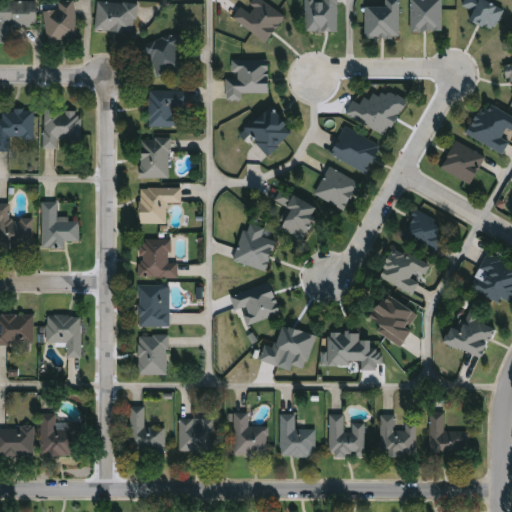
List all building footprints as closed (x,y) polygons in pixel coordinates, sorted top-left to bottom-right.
[(76,0),(80,39),(48,42),(45,10),(59,9),(58,2),(76,0)] [(233,18),(266,43),(286,17),(263,0),(252,0),(247,8),(243,4),(233,18)] [(337,0),(323,0),(324,3),(316,2),(316,0),(305,0),(305,32),(337,32),(337,0)] [(367,7),(386,7),(386,0),(401,0),(401,38),(367,38),(367,7)] [(442,31),(442,0),(410,0),(410,31),(442,31)] [(464,0),(462,6),(474,11),(470,20),(494,31),(504,8),(486,0),(464,0)] [(15,44),(0,44),(0,1),(38,1),(38,27),(15,27),(15,44)] [(138,3),(137,32),(97,31),(98,1),(138,3)] [(148,41),(180,33),(189,68),(157,76),(148,41)] [(269,60),(235,60),(235,79),(227,79),(227,100),(242,100),(242,93),(269,93),(269,60)] [(405,100),(383,89),(380,96),(373,93),(370,100),(364,97),(361,104),(352,100),(345,116),(389,136),(405,100)] [(191,91),(190,108),(180,108),(180,129),(149,128),(150,90),(191,91)] [(483,102),(511,114),(511,140),(506,154),(468,137),(483,102)] [(269,156),(247,130),(273,107),(295,134),(269,156)] [(0,110),(36,110),(36,139),(13,139),(13,152),(0,152),(0,110)] [(83,111),(82,141),(60,140),(60,149),(45,149),(45,110),(83,111)] [(368,174),(331,157),(345,127),(382,144),(368,174)] [(142,179),(142,139),(171,139),(171,179),(142,179)] [(485,155),(455,141),(441,170),(472,184),(485,155)] [(314,194),(344,211),(360,183),(330,166),(314,194)] [(142,189),(182,189),(182,203),(168,203),(168,224),(142,224),(142,189)] [(320,209),(303,241),(280,228),(291,209),(276,202),(283,189),(320,209)] [(44,249),(44,202),(59,202),(59,220),(80,220),(80,241),(66,241),(66,249),(44,249)] [(34,249),(0,249),(0,205),(11,205),(11,219),(34,219),(34,249)] [(402,235),(418,210),(451,231),(435,257),(402,235)] [(235,261),(267,271),(276,241),(262,237),(265,228),(246,222),(235,261)] [(179,278),(140,278),(140,239),(170,239),(170,262),(179,262),(179,278)] [(430,264),(416,295),(381,279),(395,248),(430,264)] [(511,304),(510,308),(472,287),(490,255),(511,267),(511,304)] [(230,296),(235,310),(243,307),(249,324),(281,313),(271,282),(230,296)] [(170,328),(140,328),(140,286),(170,286),(170,328)] [(421,316),(402,346),(368,325),(387,295),(421,316)] [(446,342),(454,321),(464,325),(470,311),(498,321),(483,357),(446,342)] [(0,347),(0,315),(36,315),(35,347),(0,347)] [(83,317),(82,359),(68,358),(68,346),(47,345),(48,316),(83,317)] [(316,335),(282,325),(275,348),(265,345),(260,361),(280,366),(284,354),(293,357),(290,365),(306,369),(316,335)] [(321,366),(350,366),(350,361),(361,361),(361,370),(377,370),(377,363),(381,363),(381,348),(371,348),(371,340),(360,340),(360,333),(328,333),(328,351),(321,351),(321,366)] [(170,376),(140,376),(140,336),(170,336),(170,376)] [(146,408),(146,428),(166,428),(166,455),(131,455),(131,408),(146,408)] [(471,433),(470,457),(431,457),(431,412),(446,412),(446,432),(471,433)] [(234,414),(251,414),(251,426),(268,426),(268,457),(234,457),(234,414)] [(80,457),(42,457),(42,415),(58,415),(58,424),(80,424),(80,457)] [(317,457),(282,457),(282,415),(297,415),(297,430),(317,430),(317,457)] [(366,458),(331,458),(331,415),(346,415),(346,427),(366,427),(366,458)] [(418,457),(382,457),(382,416),(397,416),(397,430),(406,430),(406,423),(418,423),(418,457)] [(181,452),(181,419),(217,419),(217,452),(181,452)] [(0,458),(0,428),(35,428),(35,458),(0,458)]
